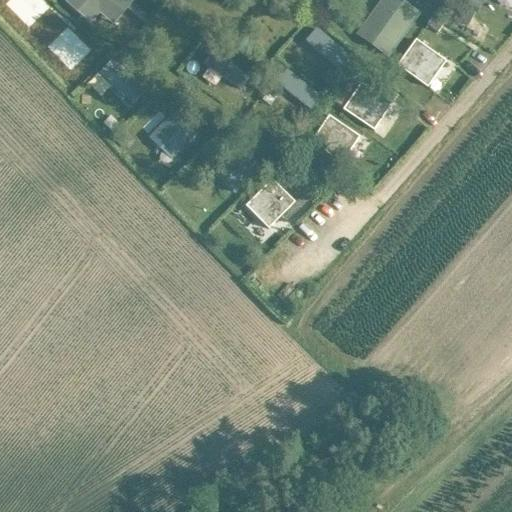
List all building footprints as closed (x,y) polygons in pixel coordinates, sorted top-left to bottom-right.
[(130,0),(69,0),(66,3),(81,15),(93,0),(104,0),(123,16),(134,3),(130,0)] [(396,0),(384,0),(358,36),(369,44),(388,57),(418,15),(396,0)] [(474,0),(469,0),(466,8),(476,13),(481,3),(474,0)] [(448,4),(442,14),(455,22),(461,12),(448,4)] [(92,62),(103,52),(73,21),(62,32),(92,62)] [(430,22),(427,27),(436,33),(440,28),(430,22)] [(300,44),(340,70),(351,53),(312,26),(300,44)] [(116,58),(102,71),(134,103),(148,90),(116,58)] [(332,69),(324,79),(330,85),(338,74),(332,69)] [(285,88),(307,112),(322,99),(299,75),(285,88)] [(352,80),(344,91),(353,97),(361,86),(352,80)] [(352,99),(344,110),(374,131),(391,106),(361,86),(353,97),(352,99)] [(343,93),(335,104),(344,110),(352,99),(343,93)] [(303,112),(295,122),(301,127),(309,118),(303,112)] [(173,113),(149,138),(172,160),(196,135),(173,113)] [(110,116),(103,123),(112,132),(119,125),(110,116)] [(330,118),(313,143),(343,164),(360,139),(330,118)] [(125,131),(116,141),(122,148),(132,139),(125,131)] [(237,148),(212,173),(235,195),(259,169),(237,148)] [(272,182),(246,208),(267,230),(293,204),(272,182)]
